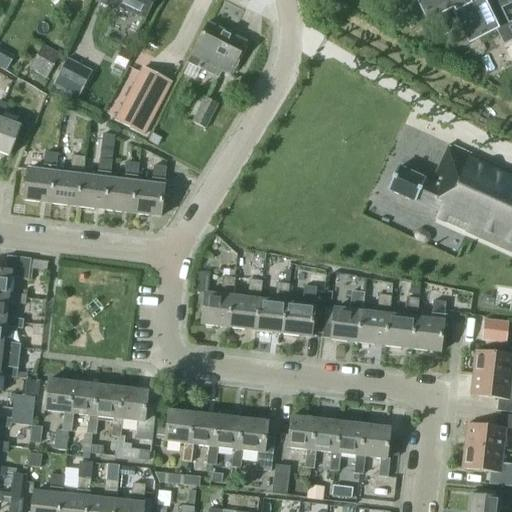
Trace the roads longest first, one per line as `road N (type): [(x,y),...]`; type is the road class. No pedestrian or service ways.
road 1 (residential): [(422,511),(436,394),(167,361),(173,256)]
road 2 (residential): [(173,256),(279,78),(291,28),(285,0)]
road 3 (residential): [(0,234),(173,256)]
